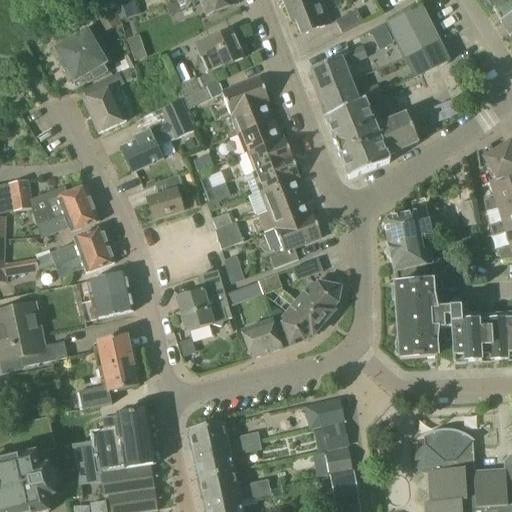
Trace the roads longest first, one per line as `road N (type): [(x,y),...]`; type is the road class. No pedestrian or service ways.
road 1 (residential): [(175,404),(126,230),(52,108)]
road 2 (residential): [(357,206),(332,191),(259,0)]
road 3 (residential): [(357,206),(511,101)]
road 4 (residential): [(175,404),(353,349)]
road 5 (residential): [(353,349),(404,391),(511,386)]
road 6 (residential): [(353,349),(364,310),(357,206)]
